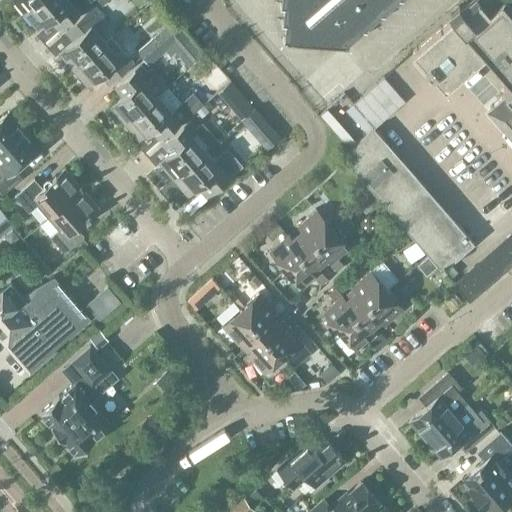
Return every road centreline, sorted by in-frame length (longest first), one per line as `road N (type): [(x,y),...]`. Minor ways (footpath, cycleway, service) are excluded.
road 1 (residential): [(180,269),(309,159),(313,147),(307,122),(208,0)]
road 2 (residential): [(180,269),(0,59)]
road 3 (residential): [(511,290),(362,416)]
road 4 (residential): [(243,411),(169,319),(169,284),(180,269)]
road 5 (residential): [(140,511),(146,493),(207,431),(243,411)]
road 6 (residential): [(444,511),(362,416)]
road 7 (residential): [(362,416),(310,401),(243,411)]
